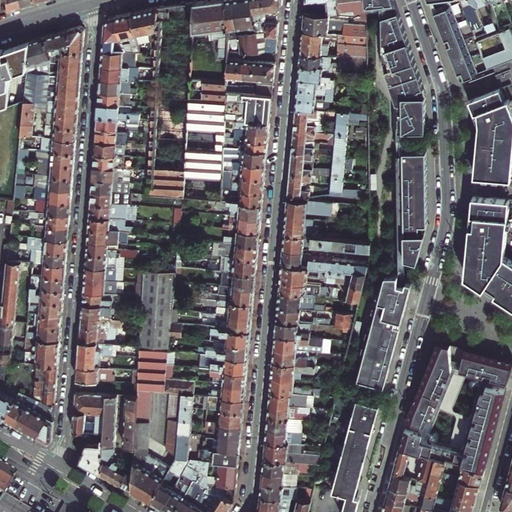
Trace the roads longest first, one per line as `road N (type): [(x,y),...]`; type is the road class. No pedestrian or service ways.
road 1 (residential): [(368,511),(447,214),(442,88),(412,0)]
road 2 (residential): [(294,0),(251,491),(240,511)]
road 3 (residential): [(55,472),(96,0)]
